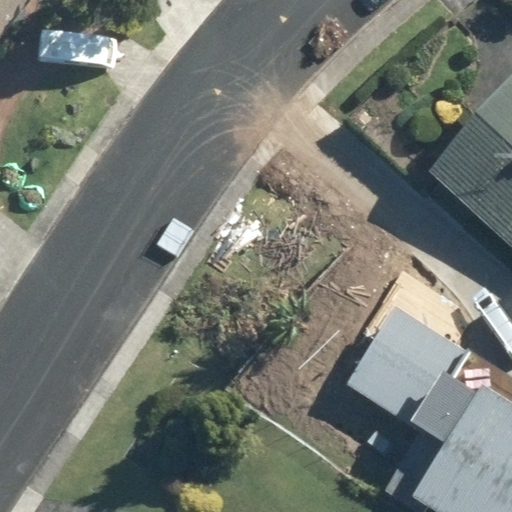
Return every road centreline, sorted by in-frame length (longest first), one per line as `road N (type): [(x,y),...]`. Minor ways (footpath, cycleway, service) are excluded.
road 1 (residential): [(0,417),(220,105),(310,0)]
road 2 (unknown): [(305,0),(511,269)]
